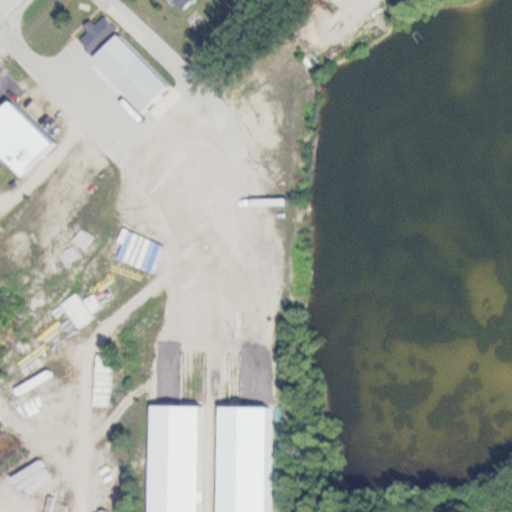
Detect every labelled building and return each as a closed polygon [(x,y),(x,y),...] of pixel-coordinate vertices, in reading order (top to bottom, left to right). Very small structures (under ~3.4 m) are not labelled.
[(180,0),(190,10),(199,0),(180,0)] [(102,25),(95,21),(89,30),(93,32),(85,43),(103,55),(122,28),(107,17),(102,25)] [(131,34),(103,60),(155,114),(182,88),(131,34)] [(0,166),(17,149),(40,172),(66,145),(19,99),(0,119),(0,166)] [(163,405),(161,511),(210,511),(212,406),(163,405)] [(282,511),(283,407),(228,407),(226,511),(282,511)]
